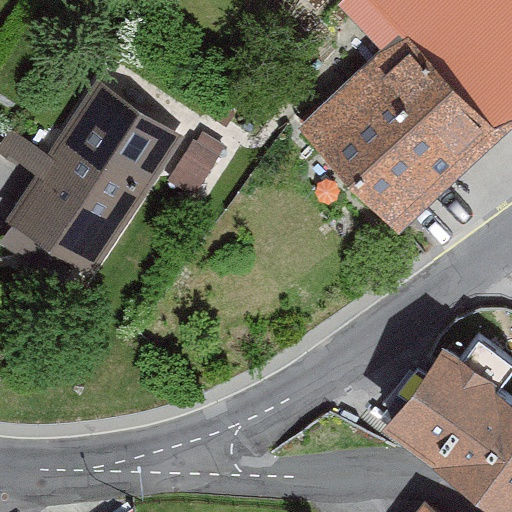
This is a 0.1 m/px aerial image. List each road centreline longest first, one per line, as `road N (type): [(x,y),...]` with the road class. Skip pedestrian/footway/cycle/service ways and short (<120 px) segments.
road 1 (residential): [(511,234),(294,397),(175,448)]
road 2 (residential): [(476,511),(436,480),(378,471),(282,476),(198,463),(175,448)]
road 3 (residential): [(175,448),(109,465),(0,462)]
